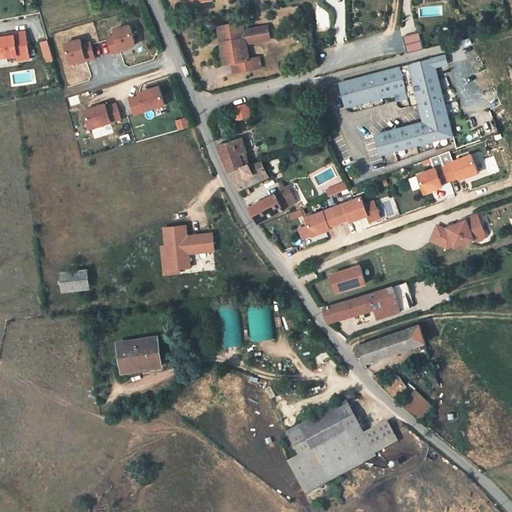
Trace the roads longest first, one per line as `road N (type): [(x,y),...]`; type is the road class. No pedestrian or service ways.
road 1 (unclassified): [(281,265),(351,365),(511,510)]
road 2 (residential): [(281,265),(490,189)]
road 3 (residential): [(195,108),(387,42)]
road 4 (unclassified): [(195,108),(254,230),(281,265)]
